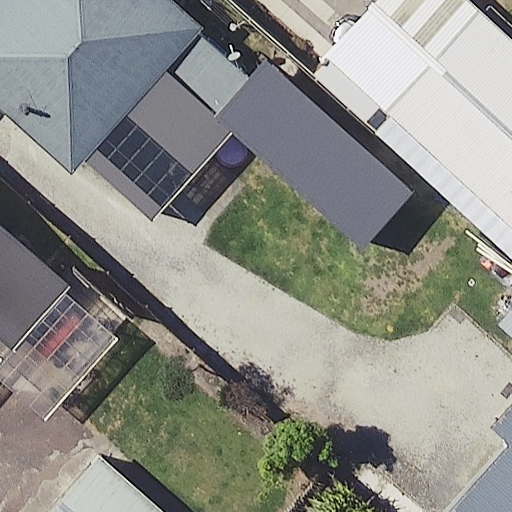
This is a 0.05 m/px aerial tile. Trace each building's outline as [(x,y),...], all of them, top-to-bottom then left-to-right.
[(0,0),(0,96),(93,177),(224,27),(192,0),(0,0)] [(388,0),(331,66),(511,222),(511,24),(484,0),(388,0)] [(88,286),(0,209),(0,333),(26,356),(88,286)] [(511,511),(511,422),(431,511),(511,511)] [(177,511),(114,457),(66,511),(177,511)]
